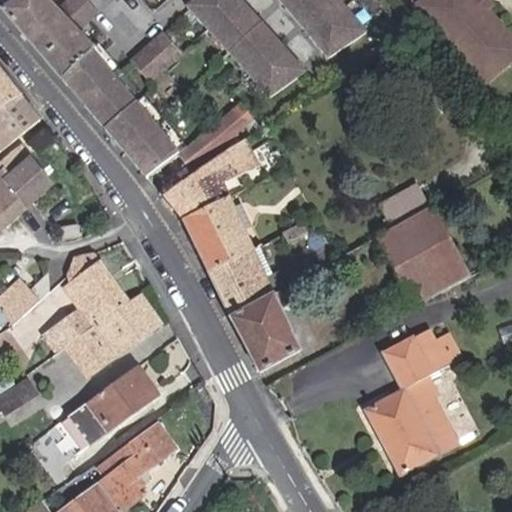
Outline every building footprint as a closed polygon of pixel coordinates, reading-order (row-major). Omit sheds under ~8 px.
[(15,0),(2,11),(10,22),(29,43),(65,85),(149,179),(180,153),(90,51),(92,49),(77,31),(98,12),(87,0),(70,0),(59,10),(48,0),(15,0)] [(243,0),(192,0),(187,5),(269,95),(308,72),(243,0)] [(338,0),(277,0),(328,60),(367,34),(338,0)] [(413,0),(472,72),(509,40),(475,0),(472,3),(468,0),(413,0)] [(393,46),(403,40),(396,29),(386,35),(393,46)] [(148,82),(180,53),(162,33),(130,62),(148,82)] [(476,77),(511,46),(511,43),(509,40),(472,72),(476,77)] [(0,110),(22,94),(0,67),(0,110)] [(42,120),(22,94),(0,110),(0,148),(2,151),(42,120)] [(250,112),(242,102),(180,153),(197,173),(239,137),(231,128),(250,112)] [(250,152),(243,140),(224,154),(231,164),(250,152)] [(27,207),(33,202),(54,183),(22,145),(1,161),(0,162),(0,191),(8,186),(27,207)] [(164,196),(185,220),(216,205),(210,192),(223,186),(267,163),(259,147),(250,152),(231,164),(224,154),(164,196)] [(276,158),(281,155),(278,150),(273,152),(276,158)] [(0,230),(1,230),(27,207),(8,186),(0,191),(0,230)] [(210,192),(216,205),(229,198),(223,186),(210,192)] [(393,229),(429,209),(416,186),(381,205),(393,229)] [(185,220),(208,269),(213,266),(220,267),(253,251),(229,198),(216,205),(185,220)] [(377,237),(415,306),(484,269),(479,261),(466,267),(431,208),(429,209),(393,229),(377,237)] [(289,245),(308,235),(303,226),(284,237),(289,245)] [(213,266),(208,269),(231,318),(274,295),(253,251),(220,267),(213,266)] [(70,282),(99,262),(93,254),(74,257),(67,275),(70,282)] [(101,261),(99,262),(70,282),(64,286),(81,309),(45,336),(57,354),(66,347),(130,302),(101,261)] [(22,279),(0,299),(0,308),(9,320),(12,323),(50,292),(51,275),(31,291),(22,279)] [(231,318),(260,372),(299,351),(279,306),(290,300),(284,289),(274,295),(231,318)] [(163,325),(141,294),(130,302),(152,332),(163,325)] [(152,332),(130,302),(66,347),(88,378),(152,332)] [(0,325),(9,320),(0,308),(0,325)] [(366,410),(401,476),(459,445),(434,398),(438,396),(428,377),(449,366),(436,341),(430,329),(414,338),(413,336),(383,352),(404,390),(366,410)] [(451,333),(436,341),(449,366),(464,358),(451,333)] [(138,367),(69,417),(90,445),(159,396),(138,367)] [(0,380),(0,393),(14,384),(7,375),(0,380)] [(37,394),(27,380),(0,397),(0,404),(7,415),(37,394)] [(122,511),(143,497),(137,490),(145,484),(140,477),(178,450),(160,424),(119,454),(126,464),(61,511),(122,511)]
